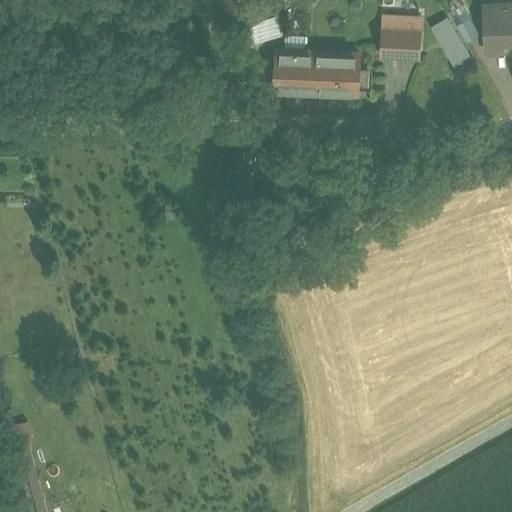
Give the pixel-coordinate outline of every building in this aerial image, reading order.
[(262,0),(247,0),(257,39),(284,33),(279,16),(267,19),(262,0)] [(511,4),(486,6),(489,50),(511,48),(511,4)] [(462,7),(453,12),(469,41),(478,36),(462,7)] [(435,23),(454,67),(471,60),(452,16),(435,23)] [(385,17),(383,56),(419,57),(421,18),(385,17)] [(361,53),(279,49),(276,91),(358,96),(361,53)] [(35,493),(39,511),(47,511),(44,491),(35,493)]
